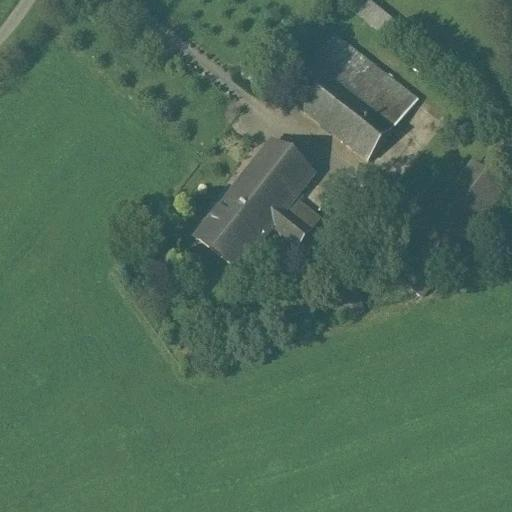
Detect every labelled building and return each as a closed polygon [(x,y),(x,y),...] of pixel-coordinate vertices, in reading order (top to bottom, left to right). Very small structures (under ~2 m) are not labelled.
[(373,0),(368,0),(358,13),(394,41),(406,25),(373,0)] [(365,63),(333,38),(322,53),(324,54),(354,77),(365,63)] [(354,77),(324,54),(313,68),(321,74),(394,132),(416,104),(365,63),(354,77)] [(394,132),(321,74),(295,107),(368,164),(394,132)] [(272,145),(233,195),(274,228),(284,214),(313,177),(272,145)] [(474,167),(405,258),(439,284),(509,194),(474,167)] [(274,228),(233,195),(219,213),(217,212),(198,237),(241,270),(272,230),(274,228)] [(310,235),(284,214),(274,228),(272,230),(298,251),(310,236),(310,235)]
